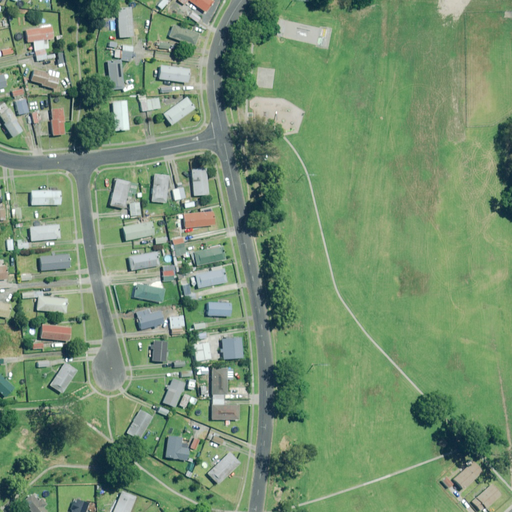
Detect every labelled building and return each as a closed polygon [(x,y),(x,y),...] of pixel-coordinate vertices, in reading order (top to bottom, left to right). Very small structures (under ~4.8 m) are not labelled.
[(167,1),(165,0),(160,0),(156,6),(160,9),(167,1)] [(176,0),(184,6),(187,1),(191,3),(204,12),(212,2),(209,0),(176,0)] [(130,36),(129,7),(116,8),(117,37),(130,36)] [(199,17),(190,12),(187,16),(191,18),(188,23),(193,26),(199,17)] [(197,35),(171,25),(167,37),(193,46),(197,35)] [(52,39),(50,26),(24,29),(25,42),(52,39)] [(131,46),(120,46),(120,50),(113,50),(112,57),(121,58),(121,61),(130,61),(131,46)] [(11,53),(10,47),(0,49),(0,51),(1,56),(11,53)] [(34,50),(35,57),(36,60),(55,58),(54,54),(45,56),(44,49),(34,50)] [(122,88),(118,60),(105,62),(108,90),(122,88)] [(59,69),(50,66),(48,74),(32,70),(29,81),(40,84),(39,85),(54,89),(59,69)] [(187,69),(158,66),(156,79),(185,83),(187,69)] [(22,96),(20,88),(10,91),(12,98),(22,96)] [(159,108),(157,98),(139,101),(141,111),(159,108)] [(192,108),(184,98),(161,114),(169,125),(192,108)] [(26,112),(23,99),(13,101),(16,115),(26,112)] [(126,130),(125,101),(111,102),(113,131),(126,130)] [(14,120),(4,103),(0,105),(0,119),(2,123),(1,124),(9,137),(20,131),(13,120),(14,120)] [(63,134),(61,108),(49,109),(50,120),(48,120),(49,135),(63,134)] [(205,195),(204,168),(190,169),(191,195),(205,195)] [(166,176),(152,174),(150,202),(164,203),(166,176)] [(133,184),(114,179),(108,205),(121,209),(126,190),(131,191),(133,184)] [(178,199),(177,189),(170,190),(171,200),(178,199)] [(59,205),(59,191),(30,191),(30,205),(59,205)] [(139,215),(139,203),(128,203),(128,216),(139,215)] [(211,225),(210,212),(181,215),(182,228),(211,225)] [(147,222),(146,218),(141,219),(142,223),(121,227),(123,241),(152,235),(149,222),(147,222)] [(58,238),(57,225),(28,227),(29,241),(58,238)] [(183,255),(180,238),(171,240),(175,256),(183,255)] [(223,260),(220,246),(192,252),(195,265),(223,260)] [(157,265),(155,252),(127,257),(129,270),(157,265)] [(67,268),(65,255),(37,257),(38,271),(67,268)] [(224,282),(221,269),(193,275),(196,288),(224,282)] [(171,281),(170,270),(161,271),(162,282),(171,281)] [(163,289),(135,284),(133,297),(161,303),(163,289)] [(189,294),(187,285),(180,286),(182,301),(194,299),(193,293),(189,294)] [(65,299),(36,297),(35,310),(64,313),(65,299)] [(9,305),(0,303),(0,316),(7,318),(9,305)] [(227,304),(205,303),(205,315),(227,316),(227,304)] [(164,324),(161,310),(135,315),(138,329),(164,324)] [(181,333),(180,327),(183,327),(182,316),(167,317),(169,326),(170,334),(181,333)] [(68,328),(40,325),(38,338),(67,341),(68,328)] [(240,358),(238,338),(220,339),(221,359),(240,358)] [(164,362),(165,342),(151,341),(150,361),(164,362)] [(209,358),(207,343),(192,345),(195,361),(209,358)] [(74,371),(63,363),(48,386),(60,393),(74,371)] [(211,400),(222,400),(222,398),(225,398),(225,380),(230,380),(231,369),(210,368),(209,384),(211,384),(211,400)] [(12,388),(0,376),(0,394),(3,397),(12,388)] [(182,384),(170,379),(161,403),(173,407),(182,384)] [(188,396),(182,394),(177,405),(184,408),(188,396)] [(222,405),(222,400),(211,400),(211,405),(210,413),(210,420),(236,420),(236,413),(236,404),(229,404),(229,406),(222,405)] [(168,411),(158,407),(156,412),(166,416),(168,411)] [(150,418),(138,410),(125,433),(137,440),(150,418)] [(179,438),(167,436),(164,458),(185,460),(186,449),(178,448),(179,438)] [(223,441),(212,436),(210,440),(221,446),(223,441)] [(293,445),(286,444),(285,452),(292,453),(293,445)] [(238,464),(228,453),(206,473),(216,484),(238,464)] [(469,462),(449,478),(459,490),(479,474),(469,462)] [(451,485),(444,478),(440,482),(447,489),(451,485)] [(479,511),(498,495),(488,484),(469,501),(478,511),(479,511)] [(127,511),(134,497),(120,492),(111,511),(127,511)] [(36,502),(30,495),(22,501),(29,511),(45,511),(41,507),(45,505),(40,498),(36,502)] [(83,511),(86,503),(73,498),(69,510),(71,510),(70,511),(83,511)]
